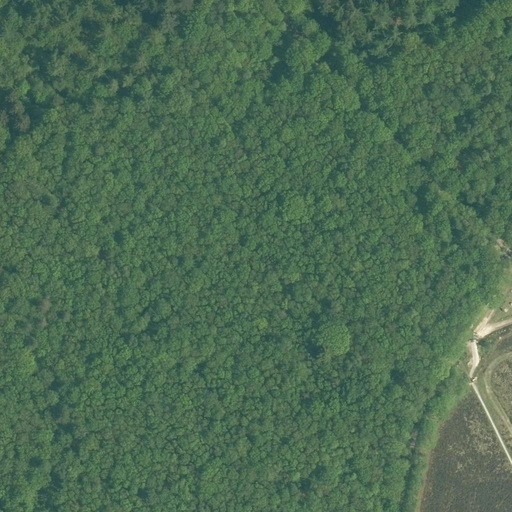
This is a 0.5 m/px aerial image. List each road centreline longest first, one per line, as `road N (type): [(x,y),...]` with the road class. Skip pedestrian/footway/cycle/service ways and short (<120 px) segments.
road 1 (track): [(505,246),(443,196),(263,0)]
road 2 (track): [(0,282),(191,0)]
road 3 (track): [(399,511),(421,420),(470,340)]
